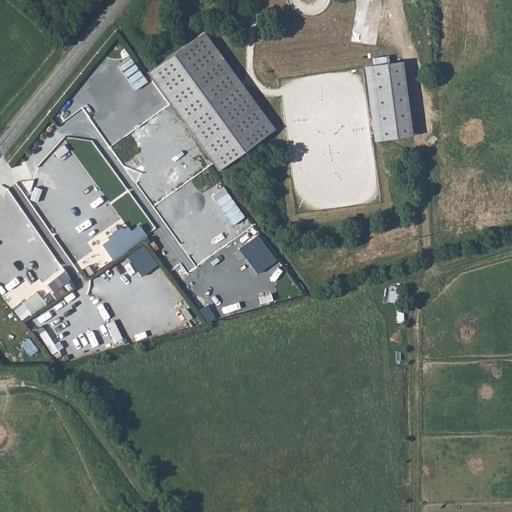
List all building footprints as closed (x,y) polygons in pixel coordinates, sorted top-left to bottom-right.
[(272,129),(202,34),(151,72),(222,167),(272,129)] [(401,62),(370,66),(380,139),(410,137),(401,62)] [(164,157),(151,166),(161,179),(173,170),(164,157)] [(127,225),(103,244),(114,259),(146,234),(139,224),(131,230),(127,225)] [(74,285),(61,268),(43,280),(55,298),(74,285)] [(391,284),(390,300),(403,301),(404,285),(391,284)] [(22,319),(45,302),(36,291),(14,308),(22,319)] [(39,333),(53,352),(58,348),(45,330),(39,333)]
